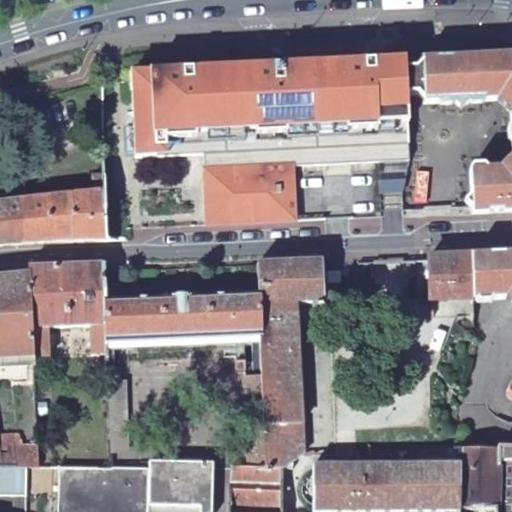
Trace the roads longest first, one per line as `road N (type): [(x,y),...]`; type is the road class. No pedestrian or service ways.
road 1 (residential): [(0,259),(511,233)]
road 2 (primary): [(151,6),(202,12),(320,0)]
road 3 (primary): [(0,45),(151,6)]
